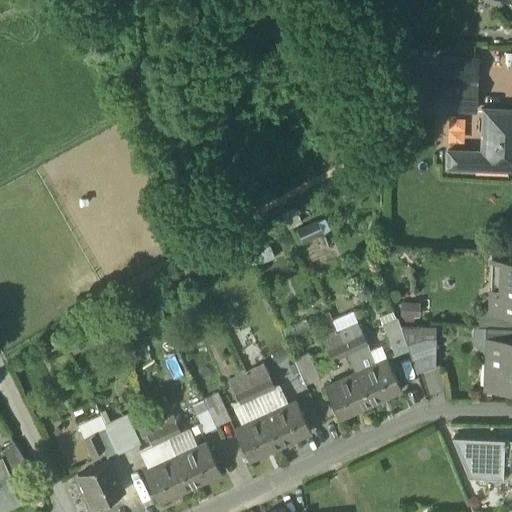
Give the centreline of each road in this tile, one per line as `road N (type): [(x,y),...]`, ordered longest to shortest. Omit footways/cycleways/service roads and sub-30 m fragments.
road 1 (residential): [(511,414),(433,411),(213,511)]
road 2 (residential): [(0,382),(64,511)]
